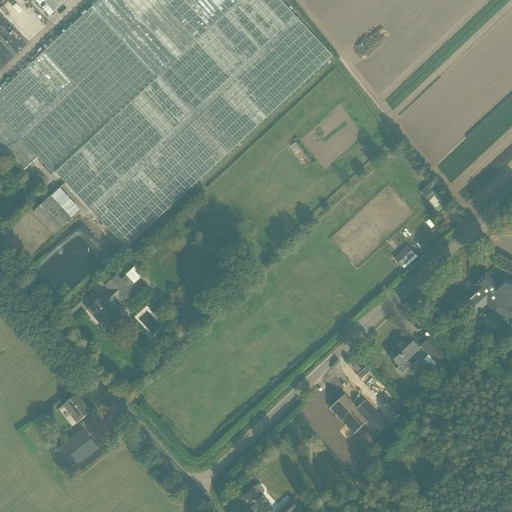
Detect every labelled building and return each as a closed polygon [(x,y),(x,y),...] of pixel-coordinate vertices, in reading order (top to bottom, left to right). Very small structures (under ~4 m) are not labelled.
[(55,173),(126,250),(333,57),(279,0),(100,0),(44,53),(0,93),(0,153),(1,154),(4,152),(23,172),(37,158),(52,175),(53,176),(55,173)] [(35,0),(52,19),(74,0),(35,0)] [(437,15),(443,21),(452,12),(446,6),(437,15)] [(54,234),(61,228),(66,223),(71,219),(50,197),(46,201),(41,205),(34,212),(54,234)] [(319,227),(311,235),(318,243),(327,235),(319,227)] [(415,255),(407,246),(394,259),(402,268),(415,255)] [(129,277),(138,286),(148,277),(140,267),(129,277)] [(102,298),(88,310),(106,330),(112,324),(113,325),(121,319),(108,305),(116,298),(121,303),(131,294),(133,292),(130,288),(133,285),(126,277),(123,280),(120,279),(118,276),(116,277),(113,280),(106,286),(111,293),(104,299),(102,298)] [(471,294),(462,301),(469,309),(474,314),(488,301),(496,310),(511,317),(511,283),(504,280),(499,291),(488,278),(487,279),(484,276),(473,286),(477,290),(472,294),(471,294)] [(156,343),(168,332),(163,327),(152,338),(156,343)] [(411,366),(406,361),(418,350),(406,337),(400,342),(401,344),(389,355),(388,354),(387,354),(394,362),(399,367),(395,370),(401,376),(411,366)] [(421,347),(428,354),(436,364),(447,354),(431,337),(421,347)] [(340,392),(327,404),(340,418),(343,415),(351,423),(359,415),(364,421),(374,412),(358,395),(350,402),(340,392)] [(77,424),(83,419),(90,413),(77,395),(63,406),(77,424)] [(366,437),(383,455),(401,436),(385,419),(366,437)] [(74,436),(58,449),(73,468),(89,455),(97,449),(82,430),(74,436)] [(271,511),(273,510),(260,496),(263,494),(264,491),(261,486),(259,486),(257,486),(242,499),(254,511),(271,511)] [(293,500),(279,511),(301,511),(299,509),(301,508),(293,500)]
